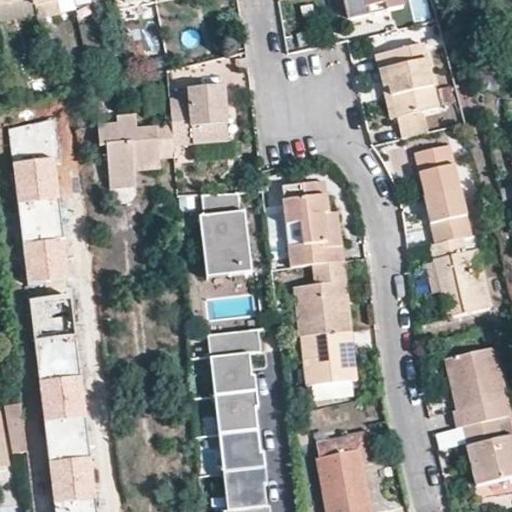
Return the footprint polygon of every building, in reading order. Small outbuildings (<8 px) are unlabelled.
[(15,0),(0,3),(0,19),(33,13),(30,0),(15,0)] [(34,18),(58,13),(56,1),(60,0),(30,0),(33,13),(34,18)] [(341,0),(333,0),(338,21),(346,19),(341,0)] [(366,15),(365,7),(383,4),(385,11),(401,8),(399,0),(341,0),(346,19),(366,15)] [(425,0),(409,0),(413,19),(428,17),(425,0)] [(385,11),(383,4),(365,7),(366,15),(385,11)] [(244,47),(242,36),(229,38),(231,51),(244,47)] [(382,88),(389,86),(396,118),(436,108),(421,45),(374,55),(382,88)] [(220,85),(185,88),(185,95),(168,97),(170,127),(171,144),(225,140),(221,103),(220,85)] [(389,86),(382,88),(389,119),(396,118),(389,86)] [(133,170),(132,162),(141,162),(145,169),(158,168),(157,158),(172,157),(171,144),(170,127),(134,129),(134,116),(116,118),(116,124),(97,126),(98,146),(104,146),(107,178),(133,177),(133,170)] [(511,166),(511,131),(503,134),(511,166)] [(54,158),(14,162),(18,201),(59,196),(54,158)] [(454,170),(419,179),(434,243),(461,237),(470,235),(454,170)] [(107,178),(108,188),(134,186),(133,177),(107,178)] [(285,225),(299,223),(301,244),(287,246),(289,267),(310,264),(341,261),(339,243),(327,245),(323,212),(328,211),(326,193),(316,195),(315,182),(281,186),(285,225)] [(250,272),(244,212),(239,212),(238,192),(210,194),(212,219),(199,221),(204,272),(225,270),(225,275),(250,272)] [(59,197),(18,201),(23,240),(63,236),(59,197)] [(328,211),(323,212),(327,245),(339,243),(335,211),(328,211)] [(429,245),(433,263),(440,291),(446,318),(488,309),(473,249),(464,251),(461,237),(434,243),(429,245)] [(68,276),(63,238),(24,243),(28,281),(68,276)] [(341,261),(310,264),(312,285),(291,288),(297,336),(300,336),(349,330),(341,261)] [(431,293),(440,291),(433,263),(424,265),(431,293)] [(71,293),(30,298),(35,337),(75,332),(71,293)] [(262,329),(207,336),(210,359),(249,354),(265,352),(262,329)] [(349,330),(300,336),(305,386),(354,380),(352,362),(349,330)] [(76,335),(36,339),(40,378),(80,374),(76,335)] [(491,349),(444,359),(457,410),(452,412),(455,428),(461,427),(496,419),(508,416),(491,349)] [(510,392),(511,392),(511,353),(502,356),(510,392)] [(251,376),(249,354),(210,359),(214,397),(256,392),(254,376),(251,376)] [(80,376),(40,380),(44,419),(84,415),(80,376)] [(256,430),(254,409),(258,408),(256,392),(214,397),(217,435),(256,430)] [(348,406),(321,412),(325,426),(352,419),(348,406)] [(85,417),(45,421),(49,460),(89,455),(85,417)] [(461,427),(471,467),(478,466),(482,483),(511,475),(511,436),(501,439),(496,419),(461,427)] [(255,453),(254,446),(258,446),(256,430),(217,435),(221,473),(264,468),(262,452),(255,453)] [(326,511),(368,511),(359,465),(371,462),(365,433),(312,444),(326,511)] [(90,457),(50,462),(54,500),(94,496),(90,457)] [(478,466),(471,467),(474,485),(482,483),(478,466)] [(266,484),(264,468),(221,473),(225,511),(265,507),(264,491),(260,491),(259,485),(263,485),(266,484)] [(96,511),(95,499),(55,503),(55,511),(96,511)]
